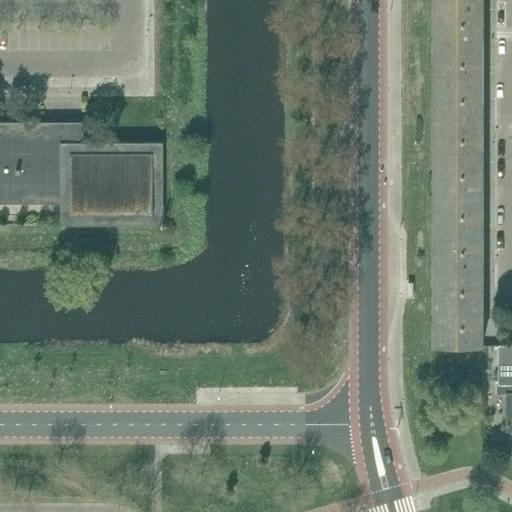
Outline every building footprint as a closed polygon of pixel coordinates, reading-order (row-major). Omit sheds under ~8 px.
[(482,0),(433,0),(434,43),(483,43),(482,0)] [(483,117),(483,43),(434,43),(434,117),(483,117)] [(483,117),(434,117),(434,193),(483,194),(483,117)] [(43,123),(0,122),(0,203),(61,203),(61,225),(163,225),(163,143),(137,143),(82,142),(43,142),(43,123)] [(483,194),(434,193),(434,270),(483,270),(483,194)] [(483,347),(483,270),(434,270),(434,347),(483,347)] [(511,345),(499,346),(498,385),(500,385),(508,385),(508,393),(506,393),(506,432),(511,432),(511,345)]
